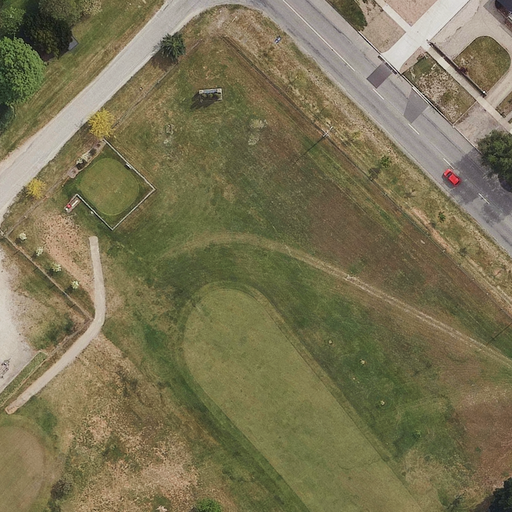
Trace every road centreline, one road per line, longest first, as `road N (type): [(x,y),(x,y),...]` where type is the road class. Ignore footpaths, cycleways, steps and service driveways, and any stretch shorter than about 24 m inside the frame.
road 1 (secondary): [(282,0),(511,226)]
road 2 (residential): [(0,193),(190,0)]
